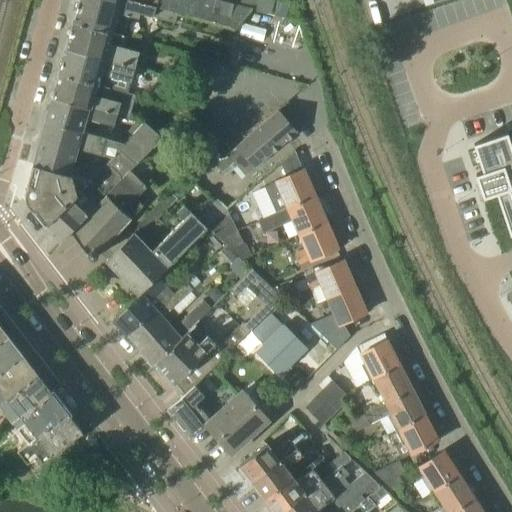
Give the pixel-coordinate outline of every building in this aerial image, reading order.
[(178,12),(132,0),(79,0),(73,22),(124,35),(129,16),(138,18),(140,13),(154,17),(154,16),(175,22),(177,13),(178,12)] [(187,0),(132,0),(178,12),(177,13),(192,17),(196,2),(187,0)] [(270,14),(285,18),(289,2),(283,0),(230,0),(229,3),(218,0),(196,0),(196,2),(192,17),(234,28),(251,9),(252,8),(270,13),(270,14)] [(127,36),(124,35),(73,22),(66,48),(135,67),(139,68),(141,62),(136,61),(139,52),(124,48),(127,36)] [(128,93),(135,67),(66,48),(59,73),(136,96),(136,95),(128,93)] [(210,61),(193,55),(184,81),(202,87),(210,61)] [(130,117),(136,96),(59,73),(53,96),(118,114),(117,114),(130,117)] [(168,103),(181,107),(186,91),(173,87),(168,103)] [(114,127),(117,114),(118,114),(53,96),(46,122),(83,132),(86,120),(114,127)] [(278,110),(215,163),(222,171),(233,162),(245,176),(255,167),(256,167),(297,132),(278,110)] [(83,132),(46,122),(45,122),(45,123),(42,136),(41,136),(41,137),(78,148),(78,149),(111,158),(107,163),(122,177),(129,169),(130,171),(162,137),(145,122),(125,144),(83,133),(83,132)] [(511,149),(506,132),(473,142),(483,172),(475,174),(483,196),(496,191),(511,234),(511,233),(511,149)] [(75,161),(78,149),(78,148),(41,137),(41,138),(34,163),(33,165),(54,170),(54,171),(55,172),(55,171),(91,181),(91,180),(102,169),(75,161)] [(158,276),(207,228),(227,209),(217,199),(199,220),(184,206),(177,213),(184,220),(152,252),(139,238),(177,199),(179,200),(220,155),(210,146),(192,164),(194,166),(171,192),(132,233),(133,234),(107,260),(140,294),(158,276)] [(266,187),(271,197),(277,212),(258,220),(258,221),(269,215),(270,217),(277,213),(277,212),(315,196),(295,151),(281,164),(287,177),(277,181),(277,182),(266,187)] [(61,243),(71,232),(122,177),(107,163),(102,169),(91,180),(91,181),(65,207),(65,206),(46,226),(46,225),(44,226),(45,227),(61,243)] [(65,207),(91,181),(55,171),(55,172),(54,171),(54,170),(33,165),(26,192),(27,192),(26,197),(27,201),(30,205),(28,206),(44,226),(46,225),(46,226),(65,206),(65,207)] [(147,187),(130,171),(129,169),(122,177),(71,232),(92,260),(100,254),(98,253),(143,206),(136,199),(147,187)] [(326,222),(315,196),(277,212),(277,213),(270,217),(269,215),(258,221),(258,220),(257,221),(263,233),(294,220),(300,234),(326,222)] [(220,240),(238,231),(227,209),(207,228),(220,240)] [(326,222),(300,234),(306,248),(295,253),(299,264),(311,259),(311,260),(338,248),(326,222)] [(226,245),(230,250),(244,243),(238,231),(220,240),(226,245)] [(239,258),(230,250),(226,245),(218,253),(230,266),(239,258)] [(250,269),(239,258),(230,266),(241,278),(250,269)] [(328,298),(354,286),(343,260),(317,272),(315,268),(303,273),(306,278),(310,288),(322,283),(328,298)] [(176,383),(185,394),(193,386),(194,387),(195,386),(283,298),(275,291),(273,287),(271,286),(252,267),(250,269),(241,278),(241,279),(230,290),(253,312),(218,347),(207,336),(198,345),(187,333),(153,365),(154,365),(156,363),(159,365),(157,367),(157,371),(162,376),(166,377),(168,376),(174,384),(176,383)] [(127,336),(174,295),(158,276),(140,294),(113,320),(127,336)] [(140,350),(169,323),(163,317),(193,290),(187,283),(174,295),(127,336),(140,350)] [(337,349),(350,335),(343,323),(366,313),(354,286),(328,298),(335,313),(310,323),(337,349)] [(153,365),(187,333),(212,309),(203,300),(180,323),(177,332),(169,323),(140,350),(153,365)] [(282,325),(256,351),(280,375),(306,350),(282,325)] [(0,372),(22,355),(7,336),(0,341),(0,372)] [(370,381),(400,365),(387,339),(360,353),(365,363),(362,365),(370,381)] [(0,403),(37,374),(22,355),(0,372),(0,403)] [(381,394),(386,403),(413,389),(400,365),(370,381),(378,396),(381,394)] [(0,404),(14,423),(52,394),(37,374),(0,403),(0,404)] [(324,389),(337,402),(345,394),(332,381),(324,389)] [(204,396),(195,386),(194,387),(193,386),(185,394),(181,398),(181,399),(168,409),(190,438),(207,425),(211,422),(210,421),(201,409),(200,410),(195,404),(204,396)] [(337,402),(324,389),(315,398),(332,415),(341,406),(337,402)] [(386,403),(352,421),(357,431),(387,415),(395,430),(426,414),(413,389),(386,403)] [(211,422),(207,425),(231,453),(268,419),(243,392),(210,421),(211,422)] [(66,412),(52,394),(14,423),(29,441),(36,435),(66,412)] [(323,424),(332,415),(315,398),(306,407),(323,424)] [(82,432),(81,432),(66,412),(36,435),(29,441),(17,450),(33,470),(52,455),(82,432)] [(402,459),(412,454),(439,440),(426,414),(395,430),(402,443),(395,446),(402,459)] [(304,440),(296,446),(252,481),(276,511),(279,511),(305,491),(307,493),(323,481),(298,450),(307,447),(313,445),(311,437),(311,436),(310,435),(304,440)] [(252,481),(296,446),(289,438),(274,451),(268,443),(239,465),(241,467),(240,468),(239,472),(243,477),(247,477),(248,476),(252,481)] [(431,493),(460,474),(445,450),(419,466),(425,476),(422,478),(431,493)] [(344,465),(351,459),(352,458),(344,452),(338,457),(344,465)] [(342,466),(344,465),(338,457),(331,462),(337,470),(342,466)] [(385,483),(398,476),(398,475),(404,472),(399,461),(375,473),(385,483)] [(330,475),(337,470),(331,462),(324,468),(330,475)] [(349,474),(347,472),(342,466),(337,470),(330,475),(323,481),(307,493),(305,491),(279,511),(312,511),(346,486),(341,480),(349,474)] [(350,511),(369,497),(368,497),(382,486),(366,471),(347,486),(346,486),(312,511),(350,511)] [(455,511),(476,499),(460,474),(431,493),(440,507),(433,511),(432,510),(428,511),(455,511)] [(398,476),(385,483),(393,490),(403,485),(398,476)] [(368,511),(376,506),(369,497),(350,511),(368,511)] [(484,511),(476,499),(455,511),(484,511)]
